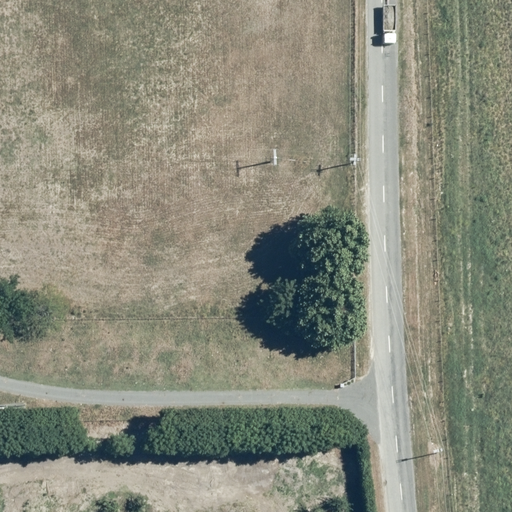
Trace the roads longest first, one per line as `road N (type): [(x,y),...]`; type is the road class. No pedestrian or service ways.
road 1 (unclassified): [(364,0),(365,226),(384,511)]
road 2 (unknown): [(373,399),(65,394),(0,384)]
